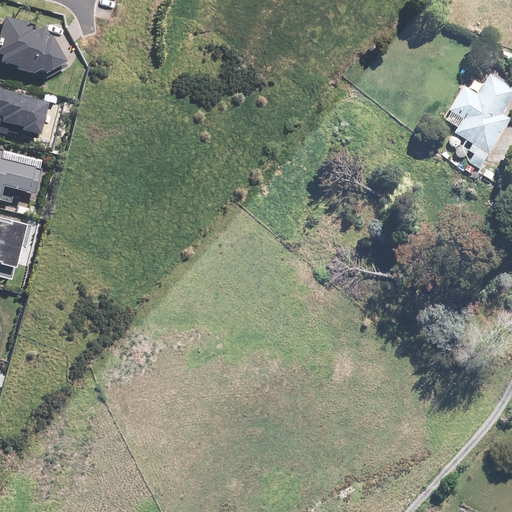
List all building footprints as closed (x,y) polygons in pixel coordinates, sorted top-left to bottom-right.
[(20,69),(33,72),(44,68),(46,72),(66,62),(53,35),(50,36),(47,29),(44,25),(38,29),(35,28),(36,24),(5,16),(0,33),(0,60),(20,66),(20,69)] [(476,171),(506,120),(499,116),(511,95),(511,91),(486,76),(474,96),(459,87),(444,113),(458,121),(449,135),(468,146),(464,153),(470,156),(465,165),(476,171)] [(49,101),(0,88),(0,131),(7,134),(7,132),(38,139),(39,134),(40,134),(49,101)] [(3,148),(0,146),(0,200),(10,203),(12,195),(19,197),(21,189),(29,190),(35,165),(1,157),(3,148)] [(27,224),(0,216),(0,276),(12,279),(27,224)]
